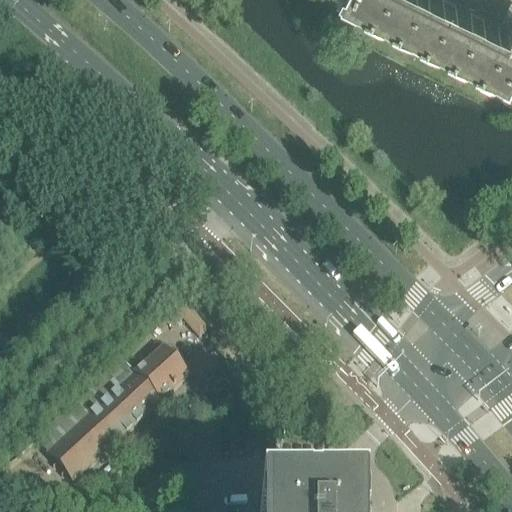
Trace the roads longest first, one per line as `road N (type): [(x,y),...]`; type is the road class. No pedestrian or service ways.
road 1 (primary): [(16,0),(241,204),(421,393)]
road 2 (primary): [(439,325),(110,0)]
road 3 (primary): [(421,393),(511,498)]
